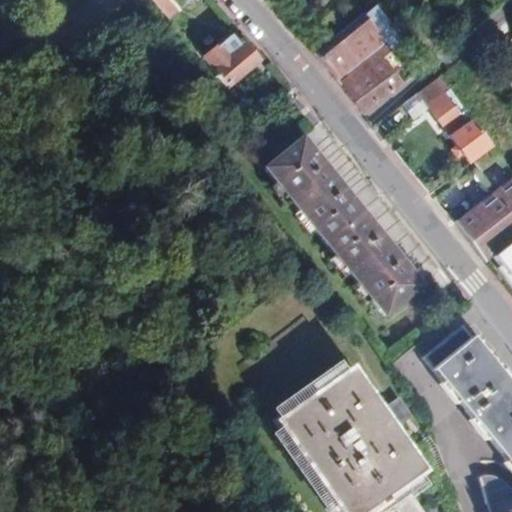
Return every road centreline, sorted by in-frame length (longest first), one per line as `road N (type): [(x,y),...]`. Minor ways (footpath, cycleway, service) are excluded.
road 1 (residential): [(511,329),(352,134)]
road 2 (unclassified): [(511,3),(352,134)]
road 3 (track): [(0,404),(89,429),(164,511)]
road 4 (residential): [(352,134),(238,0)]
road 5 (track): [(0,309),(89,429)]
road 6 (unclassified): [(103,0),(0,71)]
